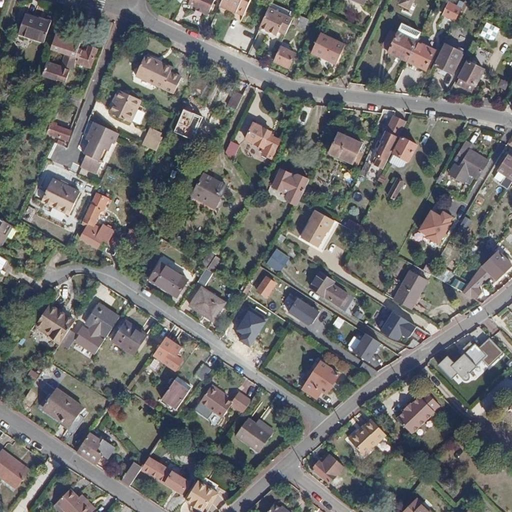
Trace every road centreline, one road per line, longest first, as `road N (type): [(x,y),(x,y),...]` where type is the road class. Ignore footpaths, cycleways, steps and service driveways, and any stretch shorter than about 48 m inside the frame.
road 1 (residential): [(511,119),(286,87),(130,17)]
road 2 (residential): [(331,423),(90,269),(69,270),(33,310)]
road 3 (residential): [(331,423),(511,291)]
road 4 (residential): [(0,409),(153,511)]
road 5 (residential): [(67,163),(121,14)]
